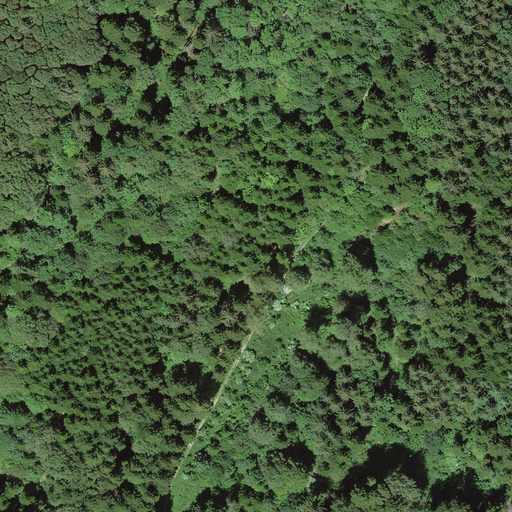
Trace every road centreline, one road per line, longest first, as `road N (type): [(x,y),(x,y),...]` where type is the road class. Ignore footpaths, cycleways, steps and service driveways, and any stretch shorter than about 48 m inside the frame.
road 1 (track): [(384,0),(349,196),(293,256),(194,436),(163,511)]
road 2 (track): [(299,511),(329,449),(350,427),(433,426),(511,408)]
